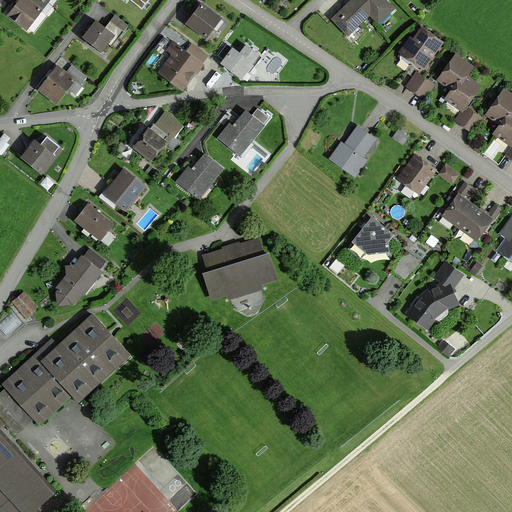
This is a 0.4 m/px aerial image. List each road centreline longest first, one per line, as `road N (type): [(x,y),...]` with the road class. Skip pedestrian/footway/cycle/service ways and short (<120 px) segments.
road 1 (residential): [(511,318),(284,511)]
road 2 (residential): [(101,110),(240,90),(325,90),(347,74)]
road 3 (residential): [(0,299),(101,110)]
road 4 (residential): [(511,187),(347,74)]
road 5 (residential): [(347,74),(235,0)]
road 6 (residential): [(101,110),(176,0)]
